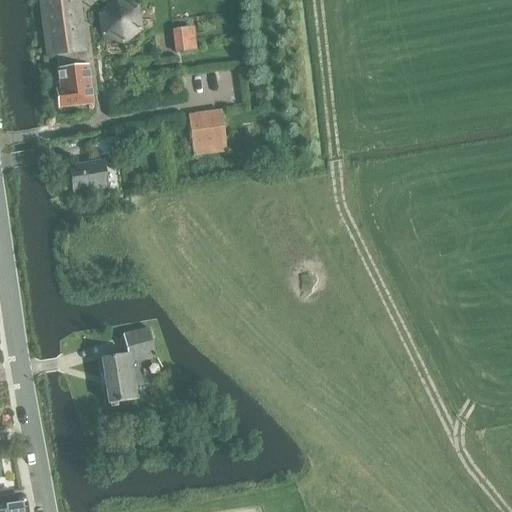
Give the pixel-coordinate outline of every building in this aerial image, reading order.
[(91,104),(86,65),(85,50),(78,0),(39,0),(47,56),(56,55),(58,69),(56,69),(59,90),(54,91),(55,92),(52,95),(53,104),(57,107),(57,108),(91,104)] [(140,37),(142,0),(133,0),(101,0),(100,35),(140,37)] [(173,54),(195,51),(192,28),(170,31),(173,54)] [(193,156),(226,152),(220,112),(187,116),(193,156)] [(143,165),(136,166),(138,181),(165,177),(158,139),(139,143),(143,165)] [(72,193),(106,188),(102,161),(68,167),(72,193)] [(130,362),(155,355),(148,328),(122,335),(127,354),(100,358),(107,405),(136,400),(130,362)] [(4,491),(0,491),(0,511),(27,511),(25,502),(23,502),(14,504),(6,505),(4,491)]
